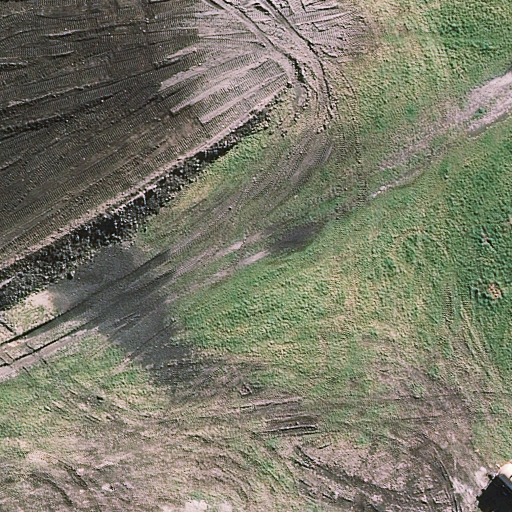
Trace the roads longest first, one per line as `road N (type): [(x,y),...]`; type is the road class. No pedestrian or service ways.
road 1 (unknown): [(0,434),(511,227)]
road 2 (unknown): [(511,346),(105,511)]
